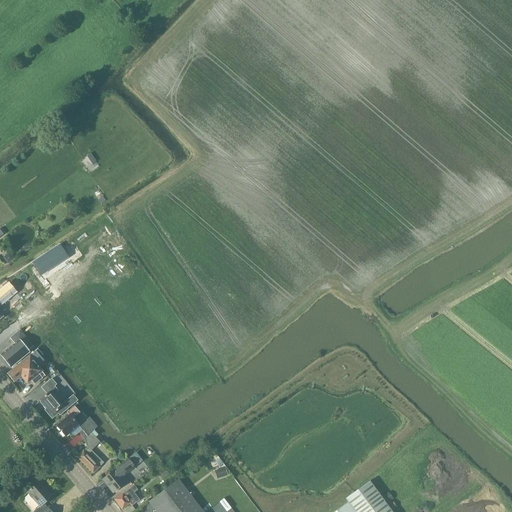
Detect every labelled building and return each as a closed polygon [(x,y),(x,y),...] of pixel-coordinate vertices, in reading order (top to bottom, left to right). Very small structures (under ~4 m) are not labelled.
[(90,154),(86,157),(91,165),(92,164),(93,166),(97,163),(90,154)] [(41,275),(68,258),(59,245),(33,263),(41,275)] [(15,297),(5,305),(10,310),(19,301),(15,297)] [(19,340),(14,343),(0,354),(0,355),(10,368),(29,352),(28,350),(19,340)] [(41,372),(42,371),(30,356),(7,374),(14,382),(21,376),(27,384),(31,381),(34,385),(42,378),(40,376),(39,374),(41,372)] [(42,388),(47,395),(40,401),(47,409),(45,411),(52,419),(59,413),(57,411),(58,411),(60,413),(65,409),(54,396),(60,392),(54,385),(55,384),(52,380),(42,388)] [(30,391),(23,399),(26,403),(34,395),(30,391)] [(69,415),(56,427),(65,437),(70,433),(78,426),(82,430),(79,433),(84,440),(94,430),(86,420),(80,413),(74,406),(67,413),(69,415)] [(100,467),(99,466),(103,463),(91,451),(100,443),(100,442),(96,438),(92,434),(85,440),(87,447),(83,451),(77,456),(93,473),(100,467)] [(136,453),(129,458),(135,465),(136,466),(142,461),(136,453)] [(121,478),(134,468),(136,466),(135,465),(133,466),(127,459),(102,480),(114,493),(125,483),(121,478)] [(226,468),(218,470),(220,478),(228,476),(226,468)] [(165,470),(160,474),(164,479),(169,475),(165,470)] [(40,480),(26,492),(39,507),(33,511),(50,511),(47,508),(47,509),(43,504),(51,497),(44,488),(45,487),(40,480)] [(202,511),(178,480),(149,502),(156,511),(202,511)] [(346,501),(348,504),(354,511),(391,511),(370,483),(346,501)] [(134,485),(115,499),(122,509),(130,504),(132,506),(140,500),(134,492),(138,490),(134,485)] [(386,503),(392,499),(388,493),(382,497),(386,503)] [(222,497),(218,501),(226,511),(230,507),(222,497)]
